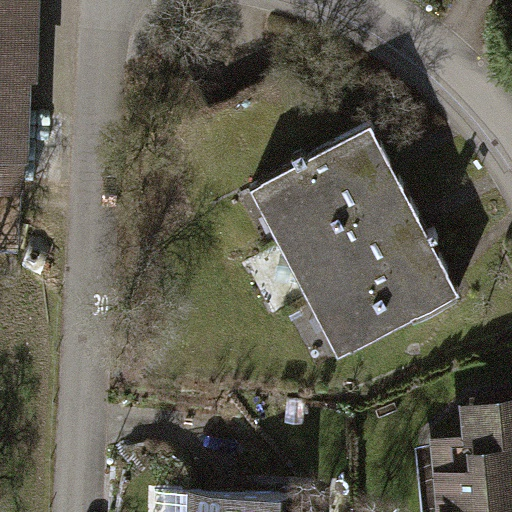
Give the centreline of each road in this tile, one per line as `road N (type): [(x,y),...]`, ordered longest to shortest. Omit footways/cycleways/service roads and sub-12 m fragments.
road 1 (residential): [(112,0),(83,511)]
road 2 (residential): [(357,0),(443,53),(511,122)]
